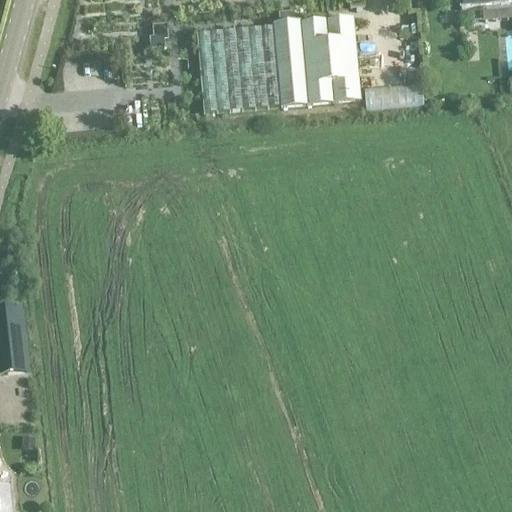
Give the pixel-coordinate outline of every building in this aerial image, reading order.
[(511,0),(457,0),(458,5),(461,5),(462,14),(511,9),(511,0)] [(204,118),(282,111),(361,103),(353,22),(302,27),(301,24),(274,27),(274,31),(197,38),(204,118)] [(149,30),(149,52),(165,51),(165,29),(149,30)] [(511,34),(500,35),(502,69),(511,68),(511,34)] [(413,88),(395,89),(396,107),(414,106),(413,88)] [(0,310),(0,374),(7,374),(5,351),(25,349),(21,308),(0,310)] [(34,451),(34,441),(23,440),(23,450),(34,451)] [(0,489),(0,511),(12,511),(10,489),(0,489)]
